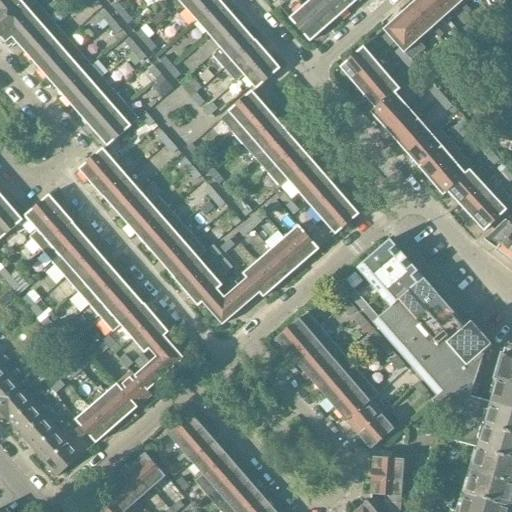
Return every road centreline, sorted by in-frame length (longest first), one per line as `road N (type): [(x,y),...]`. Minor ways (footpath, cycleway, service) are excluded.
road 1 (residential): [(196,385),(295,504),(307,510),(333,500),(347,484),(345,456),(244,341)]
road 2 (residential): [(58,165),(224,358)]
road 3 (residential): [(244,341),(410,196)]
road 4 (residential): [(50,511),(196,385)]
road 5 (residential): [(410,196),(304,71)]
road 6 (residential): [(511,292),(410,196)]
road 7 (residential): [(58,165),(65,139),(0,61)]
